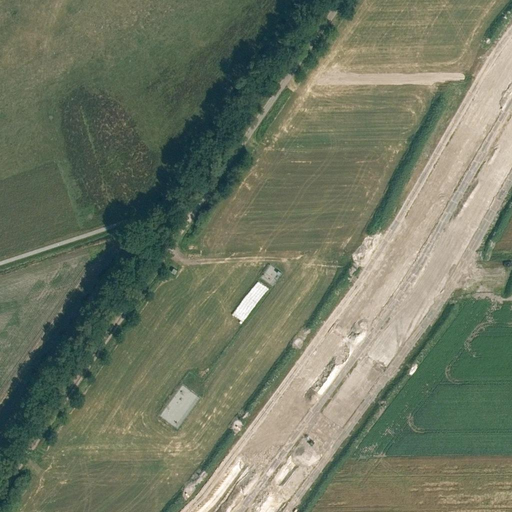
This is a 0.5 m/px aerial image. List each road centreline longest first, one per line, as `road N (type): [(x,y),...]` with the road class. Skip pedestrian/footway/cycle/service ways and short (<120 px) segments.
road 1 (track): [(175,243),(0,499)]
road 2 (track): [(342,0),(175,243)]
road 3 (track): [(196,394),(289,268),(280,260),(187,262),(168,253)]
